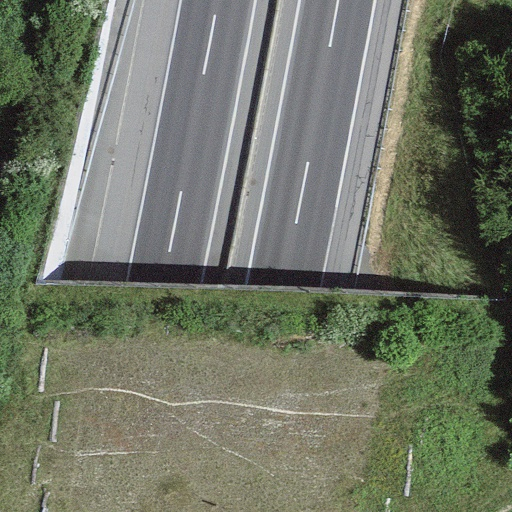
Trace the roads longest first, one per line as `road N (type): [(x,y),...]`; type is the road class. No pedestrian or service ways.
road 1 (motorway): [(217,0),(114,511)]
road 2 (motorway): [(235,511),(337,0)]
